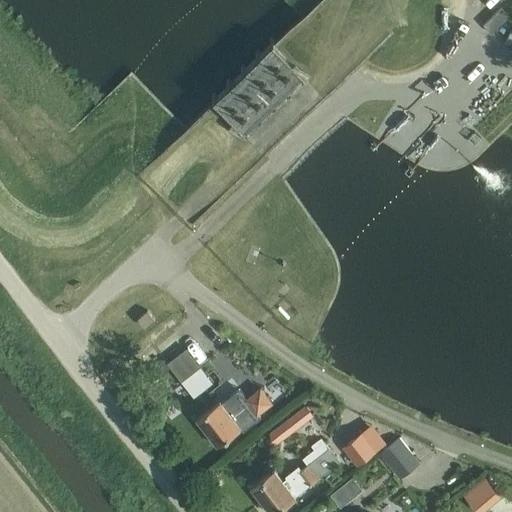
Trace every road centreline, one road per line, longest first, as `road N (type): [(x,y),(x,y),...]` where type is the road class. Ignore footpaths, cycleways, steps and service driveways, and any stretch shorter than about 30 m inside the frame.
road 1 (unclassified): [(511,467),(409,423),(292,358),(169,270)]
road 2 (unclassified): [(194,511),(56,337)]
road 3 (unclassified): [(56,337),(125,274),(169,270)]
